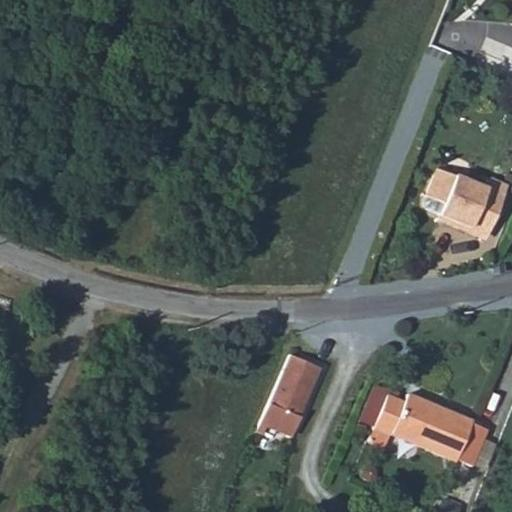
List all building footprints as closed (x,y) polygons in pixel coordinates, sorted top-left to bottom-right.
[(487,179),(438,160),(427,189),(431,200),(460,211),(459,214),(473,220),(475,217),(489,223),(508,177),(490,170),(487,179)] [(290,350),(270,399),(300,413),(320,364),(290,350)] [(391,428),(453,453),(454,449),(468,416),(469,413),(408,387),(405,396),(386,389),(373,421),(391,428)] [(300,413),(270,399),(258,427),(264,430),(268,421),(294,431),(300,413)] [(468,416),(454,449),(471,456),(485,423),(468,416)] [(385,441),(391,428),(373,421),(368,435),(385,441)]
